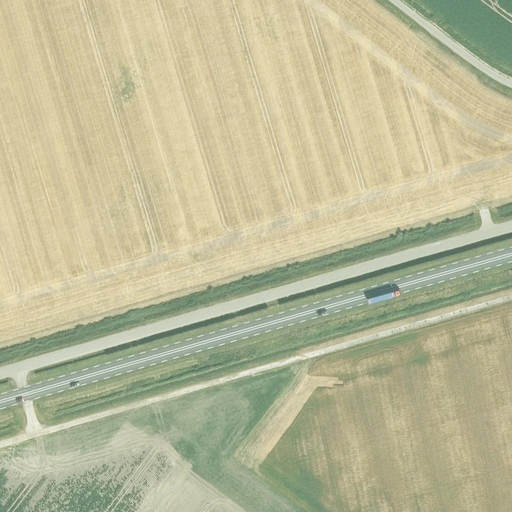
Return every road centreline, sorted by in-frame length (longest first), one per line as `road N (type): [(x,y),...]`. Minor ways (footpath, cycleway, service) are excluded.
road 1 (primary): [(0,402),(511,254)]
road 2 (unclassified): [(0,374),(511,226)]
road 3 (track): [(36,433),(511,297)]
road 4 (unclassified): [(511,84),(393,0)]
